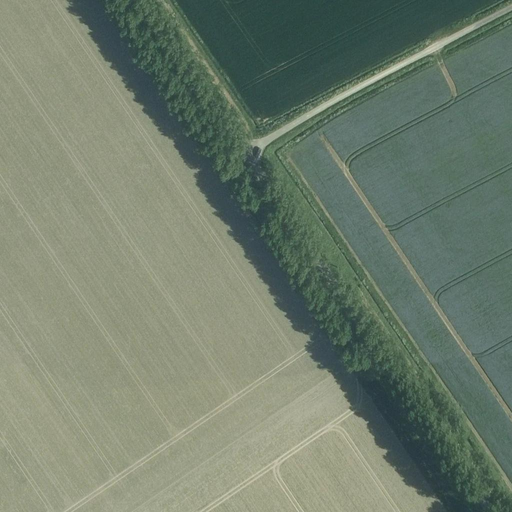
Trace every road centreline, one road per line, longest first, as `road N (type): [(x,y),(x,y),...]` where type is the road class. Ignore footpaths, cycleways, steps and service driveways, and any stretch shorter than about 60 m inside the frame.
road 1 (unclassified): [(484,511),(244,151)]
road 2 (unclassified): [(244,151),(511,6)]
road 3 (unclassified): [(244,151),(142,0)]
